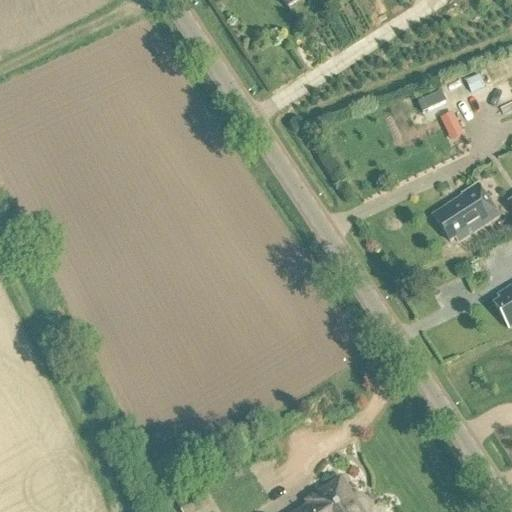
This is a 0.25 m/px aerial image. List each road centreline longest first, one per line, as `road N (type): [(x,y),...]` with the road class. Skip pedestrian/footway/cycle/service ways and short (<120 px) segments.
road 1 (tertiary): [(509,511),(173,0)]
road 2 (track): [(0,247),(122,511)]
road 3 (track): [(156,0),(0,73)]
road 4 (track): [(399,344),(370,416),(296,465)]
